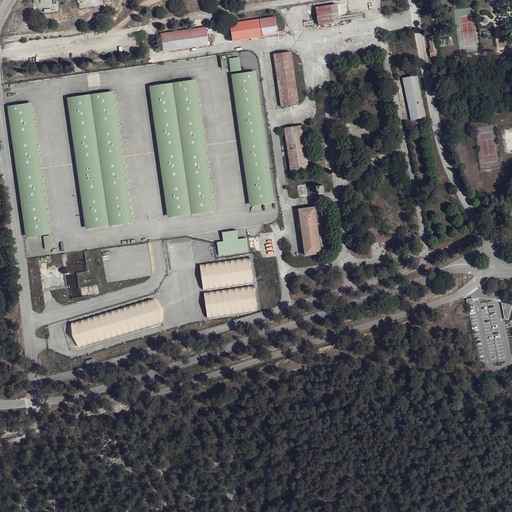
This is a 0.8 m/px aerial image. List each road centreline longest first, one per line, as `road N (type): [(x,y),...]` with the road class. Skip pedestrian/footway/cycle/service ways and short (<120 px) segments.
road 1 (unknown): [(0,98),(221,65),(243,215),(18,248)]
road 2 (unclassified): [(489,268),(466,293),(126,398)]
road 3 (unclassified): [(36,401),(0,103)]
road 4 (unclassified): [(413,0),(443,153),(487,234),(489,268)]
road 5 (unknown): [(155,57),(0,81)]
road 6 (unknown): [(151,26),(0,54)]
road 7 (unclassified): [(0,435),(126,398)]
